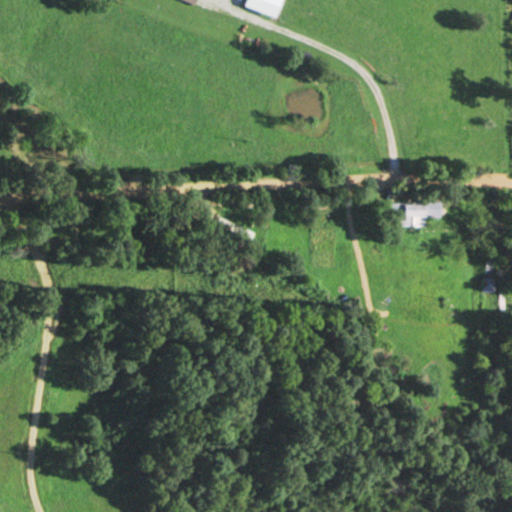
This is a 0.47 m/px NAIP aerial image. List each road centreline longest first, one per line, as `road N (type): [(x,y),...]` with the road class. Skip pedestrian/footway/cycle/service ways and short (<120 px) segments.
road 1 (residential): [(0,192),(511,184)]
road 2 (residential): [(4,192),(49,293),(51,337),(28,445),(26,494),(36,511)]
